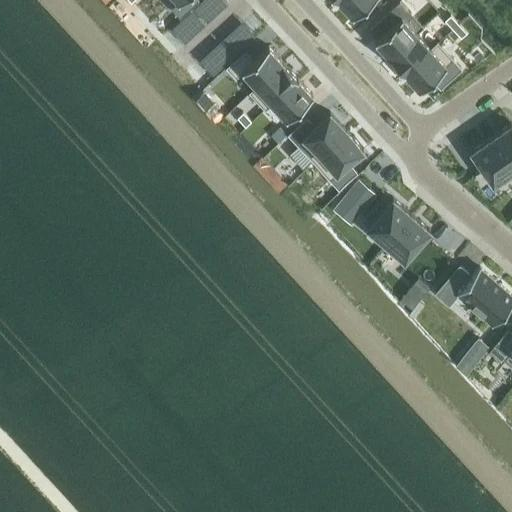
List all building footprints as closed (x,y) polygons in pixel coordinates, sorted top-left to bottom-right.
[(177,0),(178,0),(171,6),(180,16),(197,0),(177,0)] [(338,0),(352,15),(368,0),(338,0)] [(431,1),(425,7),(433,16),(439,10),(431,1)] [(452,27),(458,22),(450,13),(444,19),(452,27)] [(401,15),(374,39),(389,56),(416,31),(401,15)] [(461,36),(467,31),(458,22),(452,27),(461,36)] [(416,31),(389,56),(404,72),(431,47),(430,46),(416,31)] [(431,47),(404,72),(419,88),(431,77),(440,86),(461,67),(437,40),(430,46),(431,47)] [(245,49),(226,66),(235,76),(242,70),(255,85),(256,86),(283,61),(268,45),(253,58),(245,49)] [(255,85),(249,91),(265,108),(271,102),(271,101),(297,77),(283,61),(256,86),(255,85)] [(297,77),(271,101),(271,102),(286,118),(313,93),(297,77)] [(245,125),(251,120),(243,111),(237,116),(245,125)] [(306,116),(288,133),(298,145),(289,153),(303,168),(312,159),(313,161),(346,130),(329,112),(315,125),(306,116)] [(511,123),(511,122),(491,136),(511,166),(511,123)] [(346,130),(313,161),(338,188),(357,171),(349,162),(363,149),(346,130)] [(511,166),(491,136),(470,150),(493,182),(511,169),(511,166)] [(359,179),(346,195),(361,208),(375,193),(359,179)] [(392,197),(366,226),(385,243),(411,213),(392,197)] [(411,213),(385,243),(404,259),(430,229),(411,213)] [(442,259),(434,268),(440,273),(447,264),(442,259)] [(459,264),(435,292),(448,303),(457,293),(493,323),(511,300),(511,294),(479,266),(471,275),(459,264)] [(417,277),(410,285),(421,295),(428,287),(417,277)] [(511,331),(508,328),(489,349),(501,361),(504,358),(511,364),(511,331)] [(478,337),(470,346),(480,355),(488,346),(478,337)]
